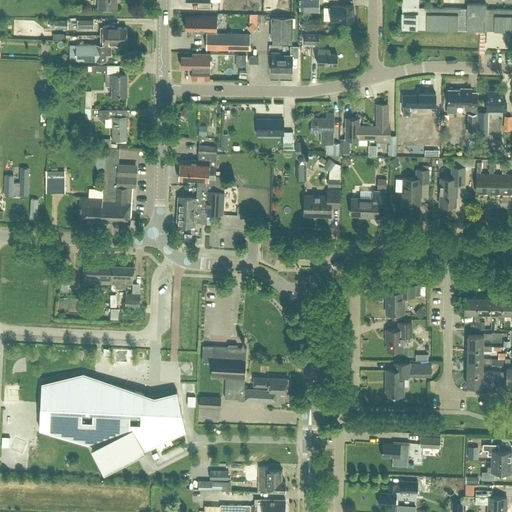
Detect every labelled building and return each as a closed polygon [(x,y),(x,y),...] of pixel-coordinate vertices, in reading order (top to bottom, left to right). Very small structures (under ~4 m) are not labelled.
[(98,0),(98,8),(117,8),(116,0),(98,0)] [(219,11),(219,1),(219,0),(186,0),(186,1),(203,1),(203,11),(219,11)] [(319,0),(299,0),(300,12),(319,12),(319,0)] [(511,8),(486,8),(486,3),(467,2),(467,7),(419,6),(418,0),(402,0),(402,7),(403,7),(403,12),(402,12),(402,28),(418,28),(418,27),(426,27),(426,28),(458,29),(458,28),(467,28),(467,30),(482,30),(486,30),(486,29),(494,29),(494,30),(511,30),(511,8)] [(334,5),(334,10),(334,20),(341,20),(353,20),(354,4),(341,4),(341,5),(334,5)] [(186,15),(186,16),(186,29),(195,29),(195,30),(204,30),(204,28),(207,28),(207,32),(206,48),(249,49),(250,33),(217,32),(217,15),(186,15)] [(272,17),(272,39),(292,39),(292,17),(272,17)] [(315,29),(312,18),(303,20),(306,32),(315,29)] [(55,28),(67,28),(67,19),(55,20),(55,28)] [(79,19),(79,28),(94,28),(94,19),(79,19)] [(120,35),(127,35),(127,27),(113,27),(113,25),(103,25),(103,34),(120,34),(120,35)] [(305,33),(304,43),(319,44),(319,34),(305,33)] [(76,44),(76,45),(69,45),(69,60),(106,60),(106,44),(118,44),(118,47),(120,48),(125,48),(126,47),(126,42),(127,42),(127,35),(120,35),(120,34),(103,34),(103,44),(76,44)] [(290,46),(290,56),(278,56),(278,53),(271,53),(271,71),(292,71),(292,57),(298,57),(298,46),(290,46)] [(337,64),(337,53),(330,53),(330,49),(318,48),(317,63),(337,64)] [(210,69),(210,53),(192,53),(192,55),(181,55),(181,67),(192,67),(192,79),(209,79),(209,69),(210,69)] [(237,66),(248,66),(247,53),(237,53),(237,66)] [(127,74),(110,74),(105,74),(105,85),(112,85),(112,95),(127,96),(127,74)] [(448,89),(448,104),(448,112),(456,112),(456,104),(465,105),(465,110),(470,110),(470,113),(468,113),(467,131),(477,132),(478,91),(472,91),(472,88),(461,87),(461,89),(448,89)] [(506,110),(507,101),(504,101),(504,89),(488,88),(487,109),(506,110)] [(420,95),(403,95),(403,106),(404,106),(404,114),(410,114),(410,106),(420,106),(420,104),(436,104),(436,93),(420,93),(420,95)] [(377,138),(377,142),(388,142),(390,142),(390,135),(390,125),(388,125),(388,103),(378,103),(377,125),(378,125),(377,138)] [(91,119),(91,108),(85,108),(85,119),(84,132),(93,132),(93,119),(91,119)] [(104,118),(112,118),(112,139),(127,139),(127,116),(117,116),(109,116),(109,109),(104,109),(99,109),(99,118),(104,118)] [(311,131),(321,132),(321,142),(326,142),(326,154),(339,154),(339,142),(333,142),(334,113),(326,113),(326,118),(311,118),(311,131)] [(511,115),(504,115),(503,128),(511,128),(511,115)] [(340,138),(340,153),(349,153),(349,138),(377,138),(378,125),(377,125),(359,125),(359,118),(346,117),(346,138),(340,138)] [(283,134),(283,121),(270,120),(270,119),(257,119),(257,132),(270,132),(270,134),(283,134)] [(293,132),(284,132),(284,146),(293,146),(293,132)] [(101,146),(110,147),(111,139),(102,138),(101,146)] [(179,179),(198,180),(197,196),(178,196),(176,224),(195,225),(195,219),(201,220),(201,223),(206,223),(207,212),(223,213),(225,175),(216,175),(217,145),(199,144),(199,151),(199,161),(196,161),(195,159),(192,159),(191,160),(180,160),(179,179)] [(118,174),(119,163),(120,147),(107,147),(106,163),(103,200),(102,200),(101,221),(130,223),(131,201),(132,187),(117,186),(118,174)] [(465,183),(465,167),(473,167),(474,158),(454,158),(453,166),(452,166),(452,178),(441,177),(440,205),(456,205),(456,192),(457,192),(457,183),(465,183)] [(329,179),(328,188),(340,188),(340,170),(335,170),(338,165),(328,159),(324,166),(330,171),(329,179)] [(476,193),(489,193),(489,174),(482,174),(481,174),(481,170),(482,170),(482,162),(478,162),(478,173),(476,173),(476,193)] [(490,174),(489,174),(489,193),(502,193),(502,174),(494,174),(493,174),(493,170),(495,170),(495,162),(490,162),(490,174)] [(133,175),(134,164),(119,163),(118,174),(133,175)] [(502,174),(502,193),(511,193),(511,174),(507,174),(506,174),(506,170),(507,170),(507,163),(503,163),(502,174)] [(4,175),(4,196),(13,196),(13,194),(19,194),(28,195),(29,168),(19,168),(19,182),(13,182),(13,175),(4,175)] [(429,182),(429,169),(417,169),(417,178),(404,178),(403,204),(420,204),(420,191),(421,191),(422,182),(429,182)] [(132,187),(133,175),(118,174),(117,186),(132,187)] [(44,191),(65,191),(65,178),(44,178),(44,191)] [(378,178),(378,190),(387,190),(387,179),(378,178)] [(339,204),(340,191),(328,190),(328,196),(305,195),(304,215),(331,215),(331,203),(339,204)] [(386,205),(387,191),(374,191),(373,198),(351,198),(351,214),(364,215),(364,216),(378,217),(378,205),(386,205)] [(78,220),(101,221),(102,200),(103,198),(80,196),(78,220)] [(83,282),(112,283),(112,265),(84,264),(83,282)] [(134,266),(112,265),(112,283),(116,283),(116,287),(125,288),(125,283),(132,283),(133,278),(134,266)] [(76,272),(62,271),(61,284),(75,284),(76,272)] [(387,300),(387,313),(404,313),(404,296),(414,296),(415,285),(400,285),(400,291),(386,291),(386,300),(387,300)] [(140,303),(141,292),(126,292),(125,303),(140,303)] [(477,312),(478,296),(465,296),(464,312),(474,312),(474,320),(479,320),(479,312),(477,312)] [(478,296),(477,312),(479,312),(487,312),(487,320),(491,320),(492,312),(490,312),(490,296),(478,296)] [(490,296),(490,312),(492,312),(500,312),(499,321),(504,321),(504,313),(502,312),(503,297),(490,296)] [(502,312),(504,313),(511,312),(511,297),(503,297),(502,312)] [(111,307),(111,318),(119,318),(119,307),(111,307)] [(398,328),(386,328),(386,338),(387,338),(387,350),(402,350),(402,336),(411,336),(411,321),(398,321),(398,328)] [(468,334),(467,347),(483,347),(483,345),(483,337),(492,337),(492,333),(483,333),(483,334),(468,334)] [(494,340),(494,349),(504,349),(505,340),(494,340)] [(245,378),(246,347),(203,345),(202,361),(212,361),(211,376),(226,377),(245,378)] [(483,347),(467,347),(467,359),(483,360),(483,358),(483,350),(491,350),(491,345),(483,345),(483,347)] [(467,359),(467,372),(482,372),(482,370),(483,362),(491,363),(491,358),(483,358),(483,360),(467,359)] [(394,369),(386,369),(386,394),(395,394),(403,394),(403,375),(410,375),(410,362),(394,362),(394,369)] [(482,372),(467,372),(466,385),(482,385),(482,375),(491,375),(491,371),(482,370),(482,372)] [(42,381),(40,428),(95,446),(91,448),(98,460),(104,472),(145,451),(145,450),(185,429),(177,390),(159,394),(154,395),(144,392),(83,372),(42,381)] [(276,392),(280,392),(281,395),(284,395),(285,393),(287,393),(288,377),(268,376),(253,376),(253,385),(268,386),(268,389),(267,392),(276,392)] [(245,378),(226,377),(224,397),(245,398),(276,400),(276,392),(267,392),(268,389),(245,387),(244,387),(245,378)] [(200,396),(199,406),(220,407),(220,397),(200,396)] [(440,436),(420,435),(420,446),(440,447),(440,436)] [(399,456),(408,457),(409,442),(393,441),(393,443),(382,442),(381,455),(399,456)] [(492,455),(492,460),(511,461),(511,450),(499,450),(499,444),(483,443),(483,449),(488,449),(488,455),(492,455)] [(468,445),(468,458),(479,458),(479,445),(468,445)] [(511,461),(492,460),(491,466),(487,465),(487,471),(482,470),(482,479),(494,479),(494,471),(511,472),(511,461)] [(267,478),(282,478),(282,469),(267,468),(268,465),(259,465),(259,476),(267,476),(267,478)] [(228,479),(229,470),(210,469),(210,478),(228,479)] [(267,476),(259,476),(258,489),(285,490),(285,480),(282,480),(282,478),(267,478),(267,476)] [(401,480),(401,491),(417,492),(418,481),(401,480)] [(231,481),(210,481),(210,487),(212,488),(212,490),(231,491),(231,481)] [(396,492),(396,484),(389,483),(389,491),(379,491),(378,504),(395,505),(396,492)] [(505,511),(506,497),(491,496),(492,489),(476,489),(475,503),(488,503),(487,511),(505,511)] [(250,504),(220,504),(205,503),(204,511),(199,511),(198,511),(284,511),(285,499),(255,498),(254,503),(263,503),(263,510),(250,510),(250,504)]
